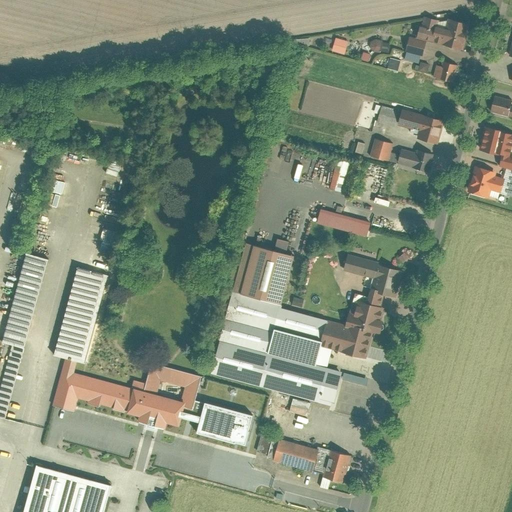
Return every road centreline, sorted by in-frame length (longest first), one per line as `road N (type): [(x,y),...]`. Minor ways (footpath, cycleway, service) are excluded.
road 1 (unclassified): [(483,0),(357,511)]
road 2 (unknown): [(18,446),(91,175)]
